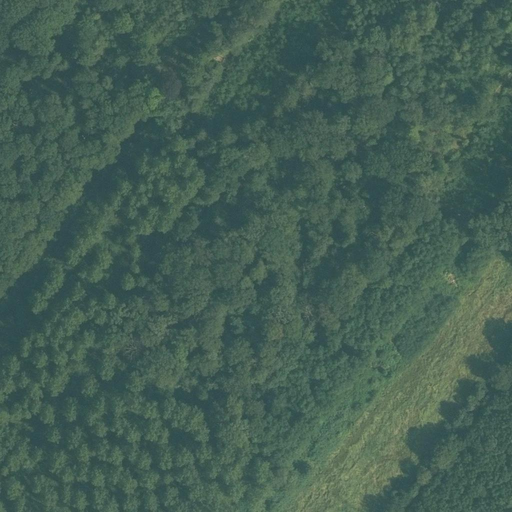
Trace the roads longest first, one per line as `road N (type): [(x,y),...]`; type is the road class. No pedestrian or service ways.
road 1 (track): [(511,73),(426,189),(388,191),(338,275),(306,289),(244,289)]
road 2 (track): [(403,511),(511,372)]
